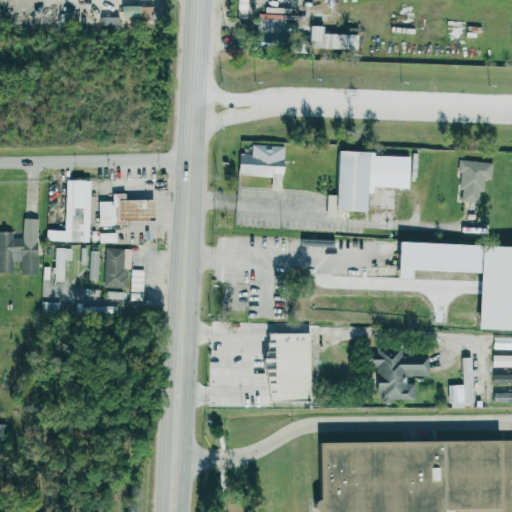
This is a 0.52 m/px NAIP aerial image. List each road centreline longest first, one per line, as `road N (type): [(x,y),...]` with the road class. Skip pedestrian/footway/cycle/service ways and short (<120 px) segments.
road 1 (secondary): [(184,364),(202,0)]
road 2 (residential): [(399,250),(233,246),(191,260)]
road 3 (residential): [(0,159),(196,157)]
road 4 (residential): [(194,206),(318,214)]
